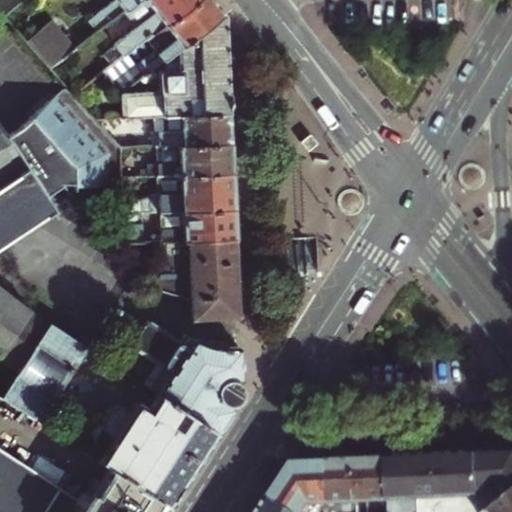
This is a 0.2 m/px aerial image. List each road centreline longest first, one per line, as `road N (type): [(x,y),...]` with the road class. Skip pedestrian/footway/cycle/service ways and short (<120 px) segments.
road 1 (residential): [(271,411),(511,396)]
road 2 (tertiary): [(271,411),(401,210)]
road 3 (secondary): [(511,1),(409,176)]
road 4 (secondary): [(296,41),(326,107),(401,210)]
road 5 (secondary): [(511,263),(497,82)]
road 6 (secondary): [(401,210),(511,349)]
road 7 (secondary): [(409,176),(333,75),(296,41)]
road 8 (secondary): [(511,305),(426,197)]
road 9 (secondary): [(426,197),(497,82)]
road 10 (tertiary): [(206,511),(271,411)]
